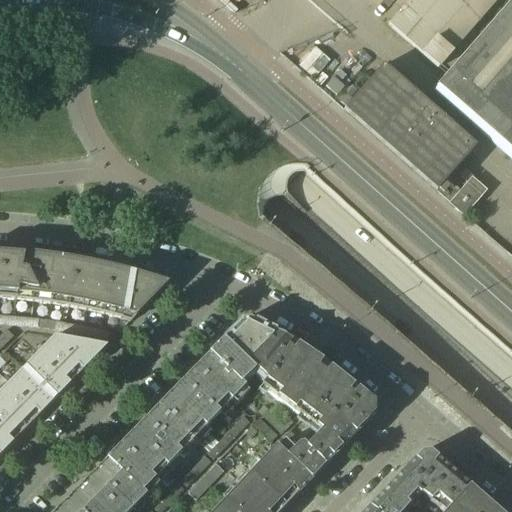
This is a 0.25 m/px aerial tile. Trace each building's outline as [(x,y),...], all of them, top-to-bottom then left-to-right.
[(409,0),(387,26),(436,70),(498,0),(409,0)] [(511,3),(433,94),(511,162),(511,3)] [(435,193),(452,174),(475,148),(382,67),(343,112),(435,193)] [(448,205),(465,185),(452,174),(435,193),(448,205)] [(463,218),(485,193),(470,180),(465,185),(448,205),(463,218)] [(9,253),(0,252),(0,300),(16,302),(32,303),(50,306),(67,309),(83,312),(110,318),(130,323),(167,285),(147,278),(122,271),(93,265),(81,262),(58,258),(45,257),(22,254),(9,253)] [(14,319),(0,317),(0,325),(14,327),(14,319)] [(46,322),(14,319),(14,327),(46,330),(46,322)] [(274,334),(250,321),(241,322),(223,341),(251,369),(266,348),(274,334)] [(79,328),(46,322),(46,330),(73,336),(77,337),(79,328)] [(106,334),(79,328),(77,337),(104,343),(106,334)] [(0,350),(13,338),(5,331),(0,336),(0,350)] [(117,335),(106,334),(104,343),(109,344),(117,335)] [(291,344),(274,334),(266,348),(281,358),(291,344)] [(53,338),(22,370),(0,392),(0,405),(25,430),(85,369),(53,338)] [(106,347),(72,341),(53,338),(85,369),(106,347)] [(223,341),(210,355),(240,386),(251,369),(223,341)] [(313,359),(299,349),(291,344),(281,358),(264,382),(260,388),(318,432),(356,391),(342,380),(328,369),(313,359)] [(281,358),(266,348),(251,369),(264,382),(281,358)] [(210,355),(158,408),(192,443),(244,389),(240,386),(210,355)] [(356,391),(318,432),(320,433),(305,449),(301,445),(298,446),(292,451),(283,442),(276,449),(310,482),(373,416),(372,406),(356,391)] [(0,405),(0,455),(25,430),(0,405)] [(158,408),(119,448),(107,461),(141,495),(192,443),(158,408)] [(280,436),(291,425),(285,419),(280,425),(263,408),(257,413),(280,436)] [(212,462),(248,424),(243,419),(217,445),(208,436),(199,446),(208,454),(206,456),(212,462)] [(271,444),(276,438),(259,421),(253,427),(271,444)] [(294,439),(288,433),(283,439),(288,445),(294,439)] [(310,482),(276,449),(275,448),(249,475),(285,509),(310,482)] [(445,511),(467,488),(428,454),(420,454),(387,489),(408,507),(418,496),(439,511),(445,511)] [(180,484),(185,489),(210,464),(204,458),(180,484)] [(130,511),(145,498),(141,495),(107,461),(56,511),(130,511)] [(215,467),(187,496),(195,503),(223,474),(215,467)] [(282,511),(285,509),(249,475),(214,511),(282,511)] [(153,511),(154,511),(162,511),(183,492),(177,486),(153,511)] [(494,511),(467,488),(445,511),(494,511)] [(403,511),(408,507),(387,489),(364,511),(403,511)]
